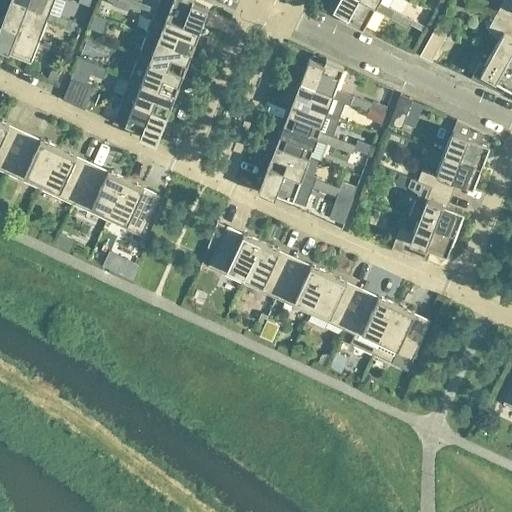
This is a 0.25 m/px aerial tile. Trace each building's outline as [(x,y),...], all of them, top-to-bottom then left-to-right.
[(48,16),(49,13),(53,0),(10,0),(10,2),(48,16)] [(138,2),(131,0),(117,0),(116,6),(127,10),(128,7),(135,9),(138,2)] [(207,8),(192,2),(192,0),(158,0),(155,9),(138,2),(135,9),(153,16),(154,13),(165,17),(199,30),(207,8)] [(362,28),(374,8),(391,17),(394,11),(387,6),(378,1),(376,5),(366,0),(337,0),(333,8),(347,16),(345,20),(362,28)] [(511,0),(503,0),(496,13),(511,21),(511,0)] [(39,39),(46,20),(59,25),(62,18),(49,13),(48,16),(10,2),(1,24),(39,39)] [(411,20),(394,11),(391,17),(408,27),(409,24),(411,20)] [(199,30),(165,17),(154,13),(153,16),(146,34),(157,38),(191,51),(199,30)] [(511,21),(496,13),(487,29),(498,40),(492,52),(511,63),(511,21)] [(101,32),(106,19),(93,14),(88,27),(101,32)] [(75,23),(62,18),(59,25),(72,30),(75,23)] [(411,20),(409,24),(423,31),(425,28),(411,20)] [(0,50),(30,62),(39,39),(1,24),(0,26),(0,50)] [(431,60),(446,33),(435,27),(419,55),(431,60)] [(183,72),(191,51),(157,38),(146,34),(138,55),(183,72)] [(81,48),(94,54),(100,40),(86,35),(81,48)] [(511,90),(511,63),(492,52),(480,72),(511,90)] [(175,94),(183,72),(138,55),(130,76),(175,94)] [(334,92),(335,89),(343,67),(325,59),(323,63),(308,57),(300,79),(334,92)] [(73,69),(89,75),(93,64),(77,58),(73,69)] [(56,83),(61,73),(51,69),(47,79),(56,83)] [(166,115),(175,94),(130,76),(121,98),(166,115)] [(69,79),(62,99),(83,109),(92,87),(69,79)] [(334,92),(300,79),(292,101),(339,119),(345,101),(350,103),(353,95),(335,89),(334,92)] [(401,128),(412,99),(400,93),(389,123),(401,128)] [(370,106),(371,102),(353,95),(350,103),(368,110),(370,106)] [(156,143),(166,115),(121,98),(112,122),(124,128),(125,125),(141,130),(139,135),(156,143)] [(339,119),(292,101),(284,122),(317,135),(319,131),(332,137),(339,119)] [(368,110),(365,118),(380,123),(385,112),(370,106),(368,110)] [(0,169),(6,172),(23,135),(7,128),(9,124),(0,120),(0,169)] [(309,156),(316,138),(334,145),(337,138),(332,137),(319,131),(317,135),(284,122),(275,143),(309,156)] [(481,166),(489,144),(452,130),(444,152),(481,166)] [(39,187),(58,147),(40,139),(38,142),(23,135),(6,172),(39,187)] [(355,145),(337,138),(334,145),(352,152),(355,145)] [(301,178),(302,174),(309,156),(275,143),(267,164),(301,178)] [(73,203),(90,166),(74,159),(76,155),(58,147),(39,187),(73,203)] [(472,188),(481,166),(444,152),(435,174),(422,169),(417,181),(447,192),(451,180),(472,188)] [(293,199),(300,181),(318,188),(320,181),(302,174),(301,178),(267,164),(258,190),(274,198),(276,193),(293,199)] [(107,219),(126,178),(107,170),(106,174),(90,166),(73,203),(107,219)] [(141,235),(160,194),(159,194),(157,198),(142,190),(144,187),(126,178),(107,219),(141,235)] [(464,212),(442,204),(447,192),(417,181),(411,178),(407,187),(418,195),(410,216),(418,220),(455,234),(464,212)] [(339,188),(320,181),(318,188),(336,195),(339,188)] [(154,221),(162,200),(163,197),(159,195),(149,219),(154,221)] [(447,256),(455,234),(418,220),(413,232),(398,230),(391,248),(421,259),(425,248),(447,256)] [(242,282),(261,241),(243,233),(241,237),(226,229),(227,226),(226,225),(208,266),(242,282)] [(59,233),(55,242),(59,245),(64,235),(59,233)] [(276,297),(293,261),(277,253),(279,250),(261,241),(242,282),(276,297)] [(132,278),(138,264),(126,258),(119,272),(132,278)] [(310,313),(328,273),(310,264),(309,268),(293,261),(276,297),(310,313)] [(343,329),(360,292),(345,285),(346,281),(328,273),(310,313),(343,329)] [(373,354),(396,304),(378,296),(376,299),(360,292),(343,329),(354,334),(350,343),(373,354)] [(430,320),(429,320),(428,323),(412,316),(414,313),(396,304),(373,354),(391,362),(395,353),(412,360),(430,320)] [(336,351),(329,367),(341,372),(348,357),(336,351)] [(511,407),(511,383),(503,403),(511,407)]
